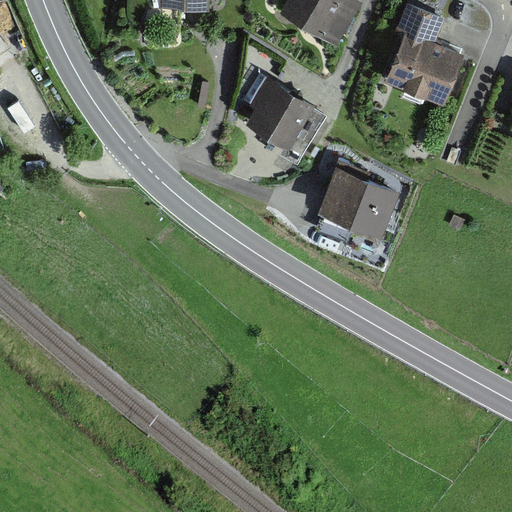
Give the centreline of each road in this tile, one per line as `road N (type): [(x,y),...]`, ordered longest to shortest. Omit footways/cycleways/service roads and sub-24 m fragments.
road 1 (primary): [(44,0),(101,111),(165,184),(325,297),(511,401)]
road 2 (unknown): [(0,291),(268,511)]
